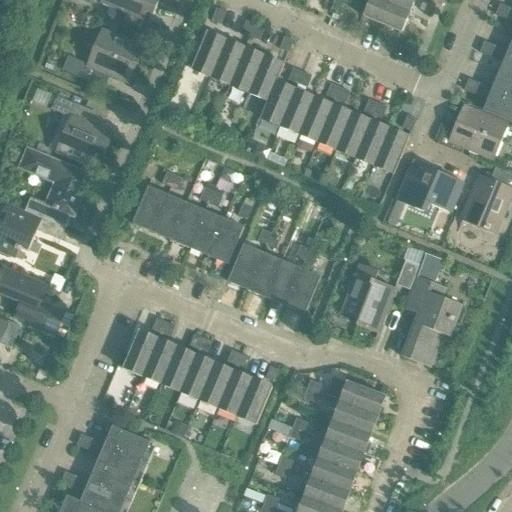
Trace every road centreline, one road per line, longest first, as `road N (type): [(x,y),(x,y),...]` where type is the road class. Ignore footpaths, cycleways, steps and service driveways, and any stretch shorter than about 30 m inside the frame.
road 1 (residential): [(373,511),(418,399),(122,288)]
road 2 (residential): [(122,288),(80,259),(188,0)]
road 3 (residential): [(440,93),(239,0)]
road 4 (residential): [(70,407),(122,288)]
